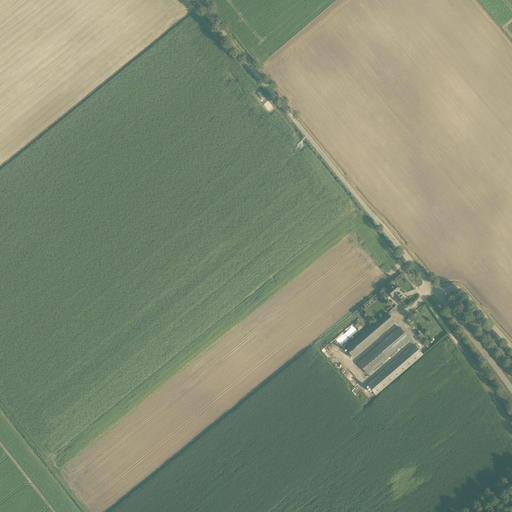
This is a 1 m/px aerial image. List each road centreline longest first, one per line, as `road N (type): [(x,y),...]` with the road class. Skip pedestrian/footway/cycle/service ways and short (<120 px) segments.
road 1 (unclassified): [(438,293),(198,0)]
road 2 (track): [(84,511),(0,403)]
road 3 (unclassified): [(511,390),(438,293)]
